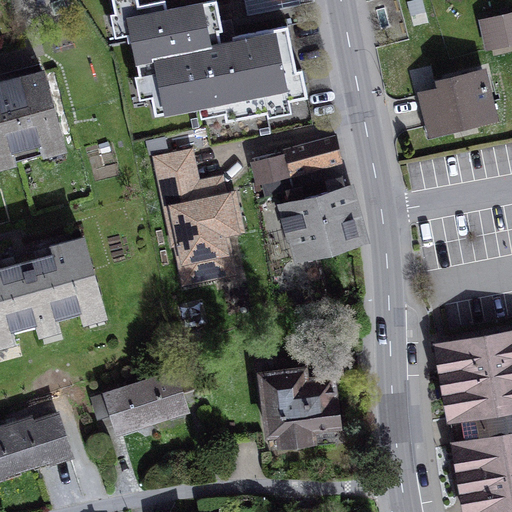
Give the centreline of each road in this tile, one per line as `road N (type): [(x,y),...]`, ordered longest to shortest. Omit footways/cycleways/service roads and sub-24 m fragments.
road 1 (residential): [(401,485),(225,486),(82,511)]
road 2 (primary): [(401,485),(382,213)]
road 3 (primary): [(382,213),(340,0)]
road 4 (residential): [(382,213),(511,187)]
